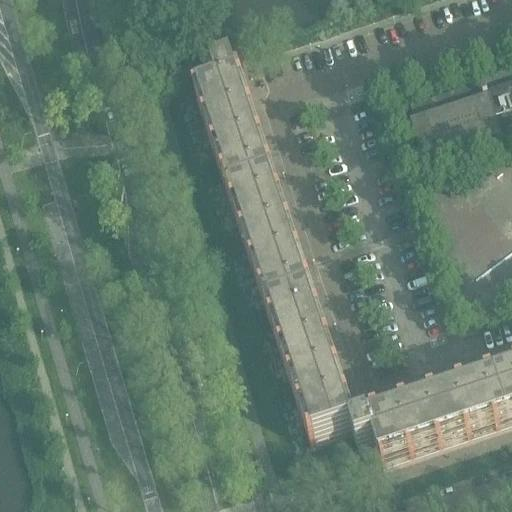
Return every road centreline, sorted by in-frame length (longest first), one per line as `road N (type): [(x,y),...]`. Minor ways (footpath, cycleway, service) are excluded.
road 1 (residential): [(511,353),(381,395),(277,94),(511,17)]
road 2 (tertiary): [(4,0),(153,511)]
road 3 (tertiary): [(212,511),(81,0)]
